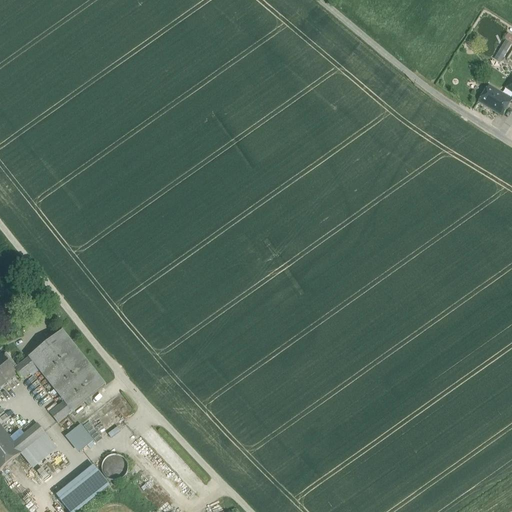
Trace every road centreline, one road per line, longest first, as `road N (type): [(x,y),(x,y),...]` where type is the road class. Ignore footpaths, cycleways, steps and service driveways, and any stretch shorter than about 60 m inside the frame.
road 1 (unclassified): [(249,511),(150,413),(0,226)]
road 2 (unclassified): [(323,0),(430,91),(511,143)]
